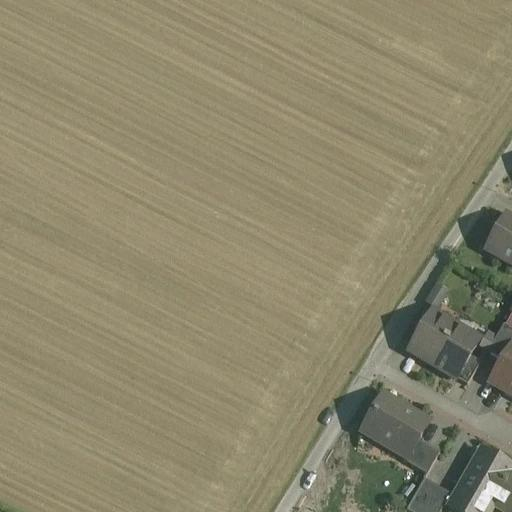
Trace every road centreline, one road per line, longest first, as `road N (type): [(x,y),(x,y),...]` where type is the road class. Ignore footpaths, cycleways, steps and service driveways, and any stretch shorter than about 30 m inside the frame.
road 1 (residential): [(373,367),(511,149)]
road 2 (residential): [(281,511),(373,367)]
road 3 (residential): [(373,367),(468,422),(509,432)]
